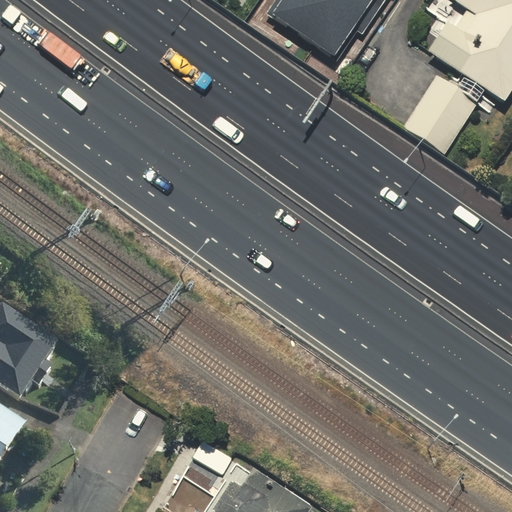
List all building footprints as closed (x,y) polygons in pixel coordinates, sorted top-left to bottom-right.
[(375,0),(271,0),(266,8),(334,57),(375,0)] [(511,0),(439,0),(436,6),(444,11),(414,60),(494,111),(511,81),(511,0)] [(474,102),(433,76),(398,130),(439,156),(474,102)] [(54,377),(62,364),(55,360),(67,341),(0,300),(0,383),(31,402),(48,373),(54,377)] [(0,477),(33,425),(0,404),(0,477)] [(233,458),(204,441),(193,459),(222,476),(233,458)] [(321,511),(315,508),(318,504),(257,462),(244,481),(237,476),(215,507),(222,511),(321,511)]
